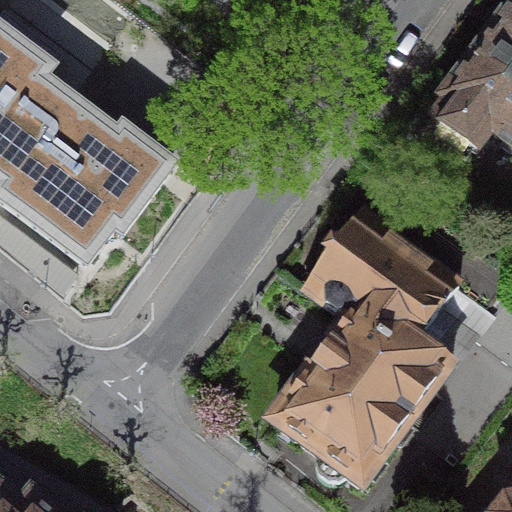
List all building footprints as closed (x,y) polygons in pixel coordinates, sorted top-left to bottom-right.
[(511,12),(498,33),(446,103),(451,106),(436,126),(476,156),(491,136),(502,144),(500,147),(511,155),(511,12)] [(0,189),(6,194),(0,201),(0,204),(86,270),(114,233),(121,238),(169,176),(123,141),(118,148),(41,89),(49,79),(28,63),(0,41),(0,189)] [(333,256),(305,295),(347,326),(402,366),(417,345),(457,291),(487,313),(497,300),(499,302),(511,284),(511,266),(424,202),(395,242),(362,217),(333,256)] [(0,246),(64,295),(79,275),(0,213),(0,246)] [(511,294),(476,343),(503,363),(511,369),(511,294)] [(273,426),(362,492),(452,371),(417,345),(402,366),(347,326),(320,363),(273,426)] [(16,511),(0,497),(0,511),(41,511),(32,503),(24,511),(16,511)] [(511,511),(511,499),(501,511),(511,511)]
